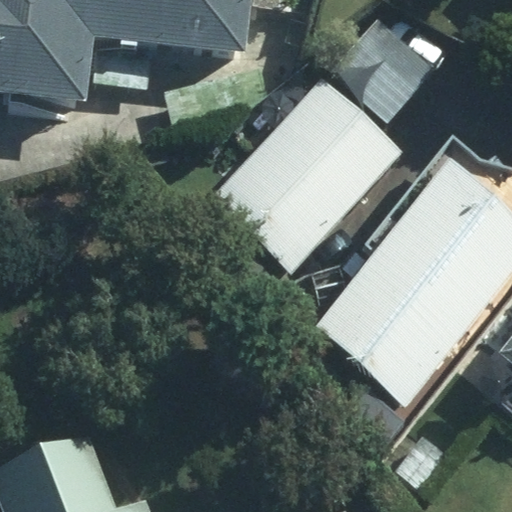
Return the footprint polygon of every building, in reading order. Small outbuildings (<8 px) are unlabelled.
[(0,0),(0,116),(67,126),(76,59),(226,80),(237,0),(0,0)] [(432,84),(394,45),(340,98),(377,137),(432,84)] [(388,163),(311,97),(204,220),(282,286),(388,163)] [(511,273),(511,254),(425,185),(289,354),(386,431),(511,273)] [(511,339),(483,378),(511,400),(511,339)] [(99,511),(79,456),(0,484),(0,511),(99,511)]
